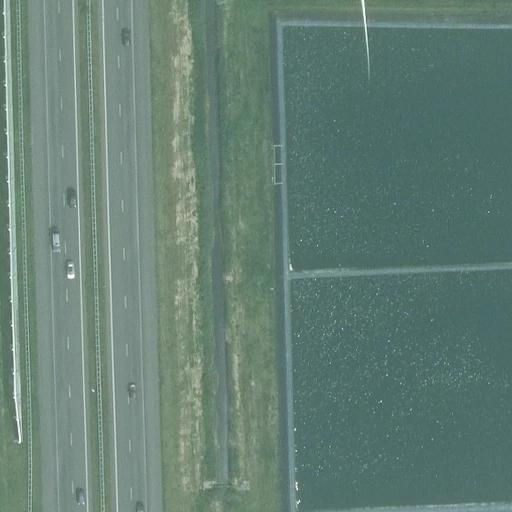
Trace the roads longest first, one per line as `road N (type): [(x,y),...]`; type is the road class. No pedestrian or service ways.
road 1 (motorway): [(57,0),(70,511)]
road 2 (motorway): [(130,511),(117,0)]
